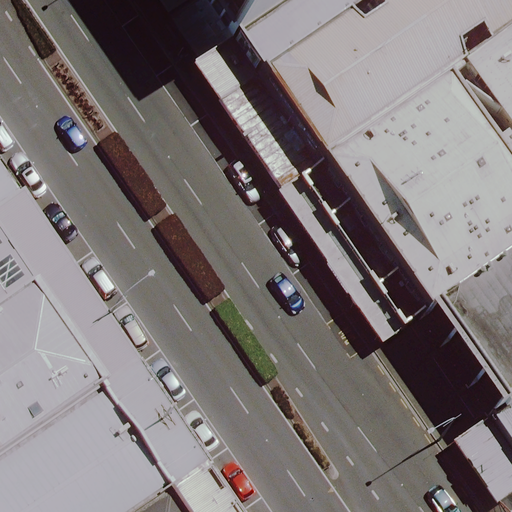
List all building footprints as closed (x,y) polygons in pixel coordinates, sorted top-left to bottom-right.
[(126,0),(199,102),(342,0),(126,0)] [(511,0),(342,0),(199,102),(265,196),(511,24),(511,0)] [(511,24),(265,196),(370,344),(511,246),(511,24)] [(511,246),(370,344),(443,449),(511,402),(511,246)] [(0,270),(0,304),(16,294),(0,270)] [(0,446),(82,390),(16,294),(0,304),(0,446)] [(0,511),(129,511),(155,494),(82,390),(0,446),(0,511)] [(167,511),(155,494),(129,511),(167,511)]
